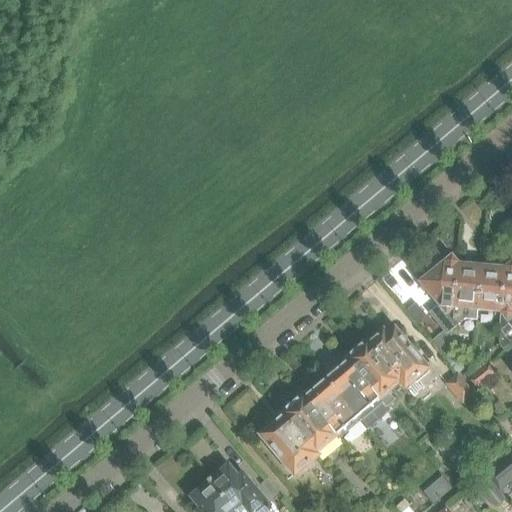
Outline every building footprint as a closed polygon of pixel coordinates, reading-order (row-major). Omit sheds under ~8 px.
[(455,310),(455,309),(460,267),(453,259),(422,284),(444,310),(435,317),(446,331),(442,335),(441,333),(431,341),(440,353),(450,345),(451,346),(453,331),(458,327),(454,322),(455,310)] [(511,265),(507,269),(500,337),(500,342),(511,332),(511,265)] [(479,311),(482,269),(460,267),(455,309),(479,311)] [(500,337),(507,269),(505,271),(482,269),(479,311),(501,313),(500,327),(500,337)] [(370,346),(406,389),(418,379),(426,388),(441,376),(431,363),(426,368),(396,332),(388,338),(385,334),(370,346)] [(406,389),(370,346),(367,342),(345,360),(349,364),(380,401),(390,413),(387,409),(397,402),(389,394),(401,384),(406,389)] [(463,362),(454,369),(460,378),(470,371),(463,362)] [(390,413),(380,401),(349,364),(328,382),(358,419),(359,419),(369,431),(390,413)] [(471,380),(478,389),(495,376),(487,367),(471,380)] [(480,402),(474,395),(458,375),(447,385),(463,404),(464,403),(470,411),(480,402)] [(337,437),(358,419),(328,382),(306,400),(337,437)] [(337,437),(306,400),(303,396),(281,414),(285,419),(317,458),(319,457),(316,454),(337,437)] [(295,477),(317,458),(285,419),(263,437),(295,477)] [(459,474),(471,464),(450,440),(439,450),(459,474)] [(273,511),(269,507),(243,476),(239,480),(229,468),(211,484),(235,511),(273,511)] [(479,488),(494,508),(504,500),(489,481),(479,488)] [(235,511),(211,484),(193,499),(203,511),(201,511),(235,511)] [(434,505),(439,501),(429,489),(424,493),(434,505)] [(410,511),(409,511),(411,509),(406,502),(399,508),(401,511),(410,511)]
